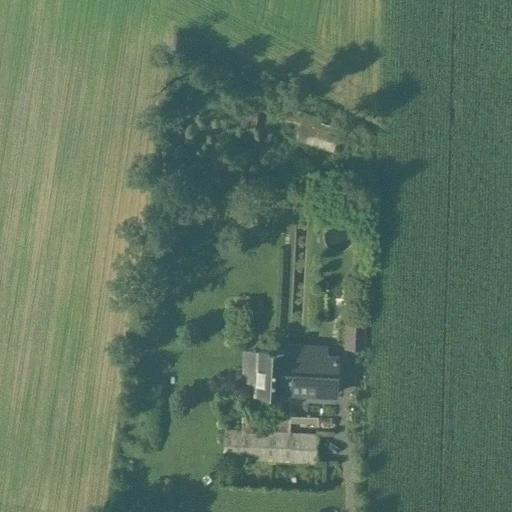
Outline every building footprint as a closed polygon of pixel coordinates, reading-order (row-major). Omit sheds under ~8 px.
[(347,300),(334,300),(333,320),(347,320),(347,300)] [(366,325),(348,324),(347,348),(365,349),(366,325)] [(327,348),(289,346),(288,352),(260,351),(257,392),(288,393),(288,391),(337,394),(339,357),(334,357),(334,358),(326,357),(327,348)] [(291,419),(243,416),(243,431),(290,433),(291,419)] [(243,431),(226,430),(224,458),(317,463),(318,435),(290,433),(243,431)]
